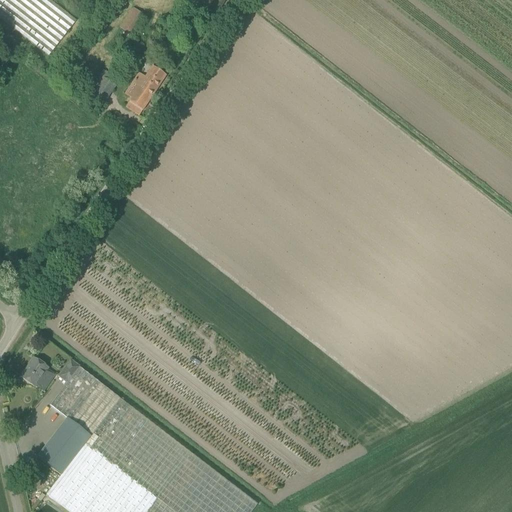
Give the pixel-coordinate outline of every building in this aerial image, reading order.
[(0,0),(0,19),(48,57),(76,21),(48,0),(0,0)] [(129,35),(143,15),(133,8),(119,28),(123,31),(126,33),(129,35)] [(131,98),(125,107),(139,116),(166,76),(152,67),(144,78),(138,74),(125,94),(131,98)] [(103,105),(119,81),(103,71),(88,95),(103,105)] [(33,359),(20,378),(34,388),(47,369),(33,359)] [(50,406),(66,419),(91,437),(61,476),(46,495),(68,511),(251,511),(257,505),(79,369),(50,406)] [(37,457),(61,476),(91,437),(66,419),(37,457)]
